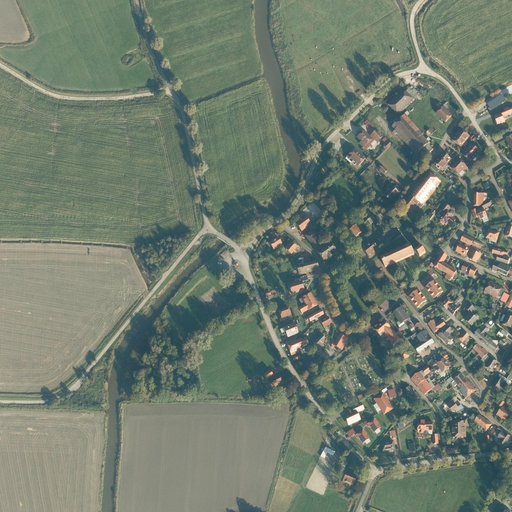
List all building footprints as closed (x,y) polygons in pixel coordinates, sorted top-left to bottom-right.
[(415,100),(407,92),(404,94),(401,91),(388,104),(399,116),(415,100)] [(507,97),(504,94),(488,105),(493,112),(505,103),(503,100),(507,97)] [(445,123),(453,116),(443,106),(436,114),(445,123)] [(511,115),(511,108),(509,110),(508,109),(505,110),(506,113),(501,115),(503,119),(511,115)] [(424,134),(405,115),(392,128),(394,131),(393,133),(394,136),(395,140),(414,158),(421,152),(422,152),(428,145),(429,143),(422,136),(424,134)] [(497,125),(505,123),(503,119),(501,115),(499,116),(499,115),(495,116),(496,118),(495,118),(497,125)] [(370,129),(374,126),(368,120),(364,123),(370,129)] [(461,129),(456,134),(461,139),(466,143),(471,138),(461,129)] [(384,136),(378,130),(372,136),(379,142),(384,136)] [(373,140),(364,132),(358,138),(362,142),(359,145),(364,149),(373,140)] [(456,134),(451,140),(456,144),(461,139),(456,134)] [(461,139),(456,144),(461,149),(466,143),(461,139)] [(427,157),(434,150),(428,145),(422,152),(427,157)] [(477,157),(480,153),(471,145),(467,149),(472,153),(477,157)] [(367,160),(355,149),(348,157),(359,168),(367,160)] [(467,149),(462,154),(467,159),(472,153),(467,149)] [(443,153),(439,158),(443,162),(448,157),(443,153)] [(467,159),(471,163),(477,157),(472,153),(467,159)] [(443,162),(447,166),(452,160),(448,157),(443,162)] [(439,158),(435,163),(439,167),(443,162),(439,158)] [(467,168),(459,161),(451,169),(460,176),(467,168)] [(439,167),(443,171),(447,166),(443,162),(439,167)] [(384,174),(388,170),(383,166),(379,169),(384,174)] [(423,207),(442,183),(428,172),(409,196),(410,197),(419,204),(423,207)] [(383,179),(381,177),(376,181),(382,187),(385,185),(388,188),(391,185),(384,177),(383,179)] [(395,190),(393,188),(385,197),(392,203),(400,194),(395,190)] [(483,195),(475,195),(475,206),(483,206),(483,195)] [(413,213),(419,204),(410,197),(404,207),(413,213)] [(442,206),(439,203),(431,213),(435,216),(442,206)] [(476,209),(470,212),(475,220),(479,218),(480,220),(487,217),(483,209),(478,212),(476,209)] [(451,227),(457,221),(453,218),(455,216),(447,210),(438,220),(440,222),(439,224),(442,227),(444,224),(446,226),(447,225),(451,227)] [(376,221),(372,217),(368,221),(371,225),(376,221)] [(305,218),(296,225),(302,233),(311,226),(305,218)] [(360,229),(357,226),(350,231),(357,240),(360,237),(359,235),(361,233),(358,230),(360,229)] [(315,231),(306,238),(317,254),(323,250),(315,239),(318,236),(315,231)] [(499,234),(488,231),(486,239),(497,242),(499,234)] [(388,243),(395,238),(393,234),(386,239),(388,243)] [(474,240),(463,235),(461,241),(471,246),(474,240)] [(281,244),(278,239),(270,244),(274,250),(278,248),(277,247),(281,244)] [(377,250),(371,242),(362,250),(368,257),(377,250)] [(297,247),(291,243),(286,250),(291,255),(294,251),(297,247)] [(337,254),(330,245),(323,250),(317,254),(325,263),(337,254)] [(410,245),(382,258),(386,268),(415,255),(410,245)] [(508,252),(493,247),(491,254),(502,257),(503,254),(507,255),(508,252)] [(426,254),(422,248),(417,251),(421,257),(426,254)] [(482,256),(471,252),(470,256),(471,256),(470,260),(477,263),(478,259),(480,260),(482,256)] [(443,263),(447,257),(442,254),(435,267),(439,270),(443,263)] [(504,259),(497,257),(496,261),(508,265),(510,259),(505,257),(504,259)] [(299,276),(314,273),(313,270),(318,268),(316,261),(303,264),(303,263),(296,264),(299,276)] [(447,274),(451,268),(443,263),(439,270),(447,274)] [(499,267),(495,265),(492,270),(500,273),(504,266),(500,264),(499,267)] [(511,272),(509,271),(511,269),(504,266),(500,273),(507,277),(508,275),(511,276),(511,272)] [(451,281),(457,271),(451,268),(447,274),(445,278),(451,281)] [(435,280),(425,288),(434,299),(444,291),(435,280)] [(503,287),(489,280),(482,294),(496,301),(499,296),(502,290),(503,287)] [(302,283),(302,282),(289,286),(291,296),(304,292),(302,283)] [(302,315),(317,307),(310,295),(301,300),(305,306),(299,310),(302,315)] [(435,303),(429,295),(422,301),(421,299),(412,306),(420,315),(435,303)] [(454,305),(448,298),(442,303),(448,310),(454,305)] [(470,314),(475,308),(470,304),(465,309),(470,314)] [(458,309),(454,305),(448,310),(454,315),(458,309)] [(288,308),(278,311),(281,319),(291,316),(288,308)] [(409,319),(402,308),(393,314),(401,325),(409,319)] [(326,313),(323,309),(312,315),(315,320),(326,313)] [(511,329),(511,328),(511,315),(507,313),(502,323),(511,329)] [(472,326),(477,320),(471,316),(466,321),(472,326)] [(331,324),(327,318),(319,323),(323,329),(331,324)] [(435,334),(446,326),(443,321),(437,325),(434,321),(429,325),(435,334)] [(386,322),(374,331),(380,338),(384,335),(393,346),(400,341),(386,322)] [(293,337),(298,335),(293,324),(283,328),(288,339),(293,337)] [(424,330),(420,324),(414,328),(413,325),(408,328),(412,332),(417,328),(421,333),(424,330)] [(453,331),(448,327),(439,337),(448,346),(453,341),(448,336),(453,331)] [(488,330),(486,327),(483,331),(479,328),(473,334),(481,342),(487,336),(485,334),(488,330)] [(434,344),(426,332),(418,338),(423,345),(416,349),(419,354),(434,344)] [(469,337),(464,333),(460,338),(465,342),(469,337)] [(348,339),(339,335),(333,347),(342,351),(348,339)] [(322,345),(326,340),(322,336),(313,345),(320,352),(324,347),(322,345)] [(493,341),(488,337),(483,343),(487,347),(491,351),(496,352),(500,348),(496,345),(498,342),(493,341)] [(296,338),(286,342),(291,356),(304,351),(303,348),(308,346),(306,341),(302,342),(300,339),(297,340),(296,338)] [(482,361),(489,355),(484,349),(482,351),(477,346),(472,350),(482,361)] [(410,357),(405,351),(398,356),(403,362),(410,357)] [(494,359),(491,357),(486,368),(492,371),(497,363),(493,361),(494,359)] [(451,368),(445,360),(437,366),(443,374),(451,368)] [(275,378),(269,371),(263,376),(268,383),(275,378)] [(427,382),(420,374),(413,380),(419,388),(427,382)] [(469,384),(462,375),(454,381),(463,392),(467,389),(465,386),(469,384)] [(283,383),(278,376),(275,378),(268,383),(273,390),(283,383)] [(499,392),(505,383),(498,378),(492,388),(499,392)] [(433,389),(427,382),(419,388),(425,395),(433,389)] [(476,391),(470,383),(465,386),(467,389),(463,392),(467,398),(476,391)] [(416,394),(410,388),(406,392),(417,404),(423,399),(417,393),(416,394)] [(383,401),(381,399),(375,403),(379,408),(383,405),(381,403),(383,401)] [(458,409),(454,403),(449,407),(453,413),(458,409)] [(379,408),(382,413),(389,407),(387,405),(385,407),(383,405),(379,408)] [(506,422),(511,416),(507,412),(508,411),(503,408),(496,417),(503,422),(504,420),(506,422)] [(352,426),(364,419),(359,410),(347,417),(352,426)] [(487,423),(480,416),(474,423),(486,433),(493,425),(488,421),(487,423)] [(467,438),(467,426),(469,426),(469,420),(452,420),(452,438),(467,438)] [(425,422),(418,422),(418,433),(420,433),(421,435),(426,434),(426,432),(434,432),(433,423),(425,424),(425,422)] [(504,448),(511,439),(502,432),(497,439),(500,441),(498,443),(504,448)] [(393,441),(380,443),(382,453),(395,451),(393,441)] [(320,456),(325,459),(328,453),(333,456),(336,452),(325,447),(320,456)] [(357,477),(346,473),(342,482),(353,486),(357,477)]
